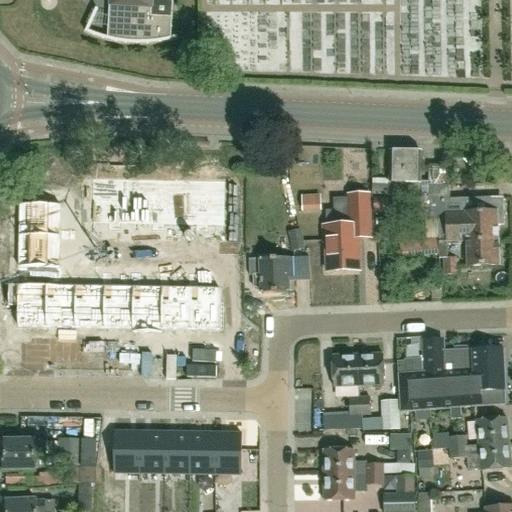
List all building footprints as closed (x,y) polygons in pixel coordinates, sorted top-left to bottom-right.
[(106,37),(106,40),(115,42),(125,43),(137,44),(147,44),(160,43),(169,41),(169,38),(170,25),(171,18),(171,0),(108,0),(107,17),(111,18),(110,25),(107,25),(106,37)] [(216,0),(216,7),(311,9),(311,0),(216,0)] [(429,182),(421,182),(421,152),(390,152),(390,196),(414,196),(414,207),(430,207),(429,188),(440,187),(440,170),(429,170),(429,182)] [(92,183),(91,226),(107,227),(107,233),(119,233),(119,227),(135,228),(151,228),(151,234),(163,234),(163,228),(179,229),(195,229),(195,235),(207,235),(207,229),(223,230),(224,186),(180,185),(136,184),(92,183)] [(228,183),(228,224),(241,224),(241,183),(228,183)] [(429,188),(430,207),(431,218),(438,217),(439,227),(437,227),(438,239),(438,245),(448,244),(466,243),(498,242),(497,227),(499,226),(499,212),(493,213),(493,202),(472,203),(472,209),(465,210),(465,200),(449,201),(448,187),(440,187),(429,188)] [(358,230),(370,230),(369,195),(349,196),(350,226),(323,227),(323,242),(326,242),(327,272),(359,271),(358,230)] [(323,196),(304,197),(305,212),(324,210),(323,196)] [(21,207),(21,230),(61,231),(61,208),(21,207)] [(260,260),(250,259),(250,276),(253,276),(253,288),(262,290),(262,295),(289,294),(288,279),(297,279),(297,274),(310,274),(309,249),(305,249),(301,229),(288,233),(294,258),(260,260)] [(21,230),(20,253),(60,254),(61,231),(21,230)] [(228,231),(228,272),(241,272),(241,231),(228,231)] [(438,245),(438,239),(400,243),(401,259),(439,256),(438,245)] [(498,242),(466,243),(466,268),(499,266),(498,242)] [(20,253),(20,275),(60,276),(60,254),(20,253)] [(449,260),(443,260),(444,276),(456,276),(455,259),(449,260)] [(106,288),(105,327),(133,328),(134,288),(114,288),(114,276),(106,276),(106,288)] [(133,328),(133,332),(161,333),(161,329),(162,289),(142,288),(142,276),(134,276),(134,288),(133,328)] [(162,289),(161,329),(189,330),(190,290),(170,289),(170,277),(162,277),(162,289)] [(190,290),(189,330),(211,330),(212,290),(198,290),(198,278),(190,278),(190,290)] [(12,285),(11,303),(21,303),(21,325),(49,326),(50,286),(12,285)] [(50,286),(49,326),(77,327),(78,287),(50,286)] [(78,287),(77,327),(105,327),(106,288),(78,287)] [(503,350),(443,352),(443,343),(424,344),(426,371),(408,372),(398,372),(399,390),(401,392),(401,413),(444,411),(478,408),(505,405),(503,350)] [(359,387),(384,386),(383,355),(358,356),(359,387)] [(359,387),(358,356),(333,357),(334,388),(359,387)] [(401,358),(402,370),(425,369),(424,357),(401,358)] [(349,398),(350,416),(343,416),(343,415),(324,416),(324,432),(363,430),(362,416),(371,416),(370,398),(349,398)] [(398,401),(381,402),(382,431),(399,430),(398,401)] [(479,447),(509,444),(507,419),(476,421),(479,447)] [(116,475),(141,475),(142,433),(117,433),(116,475)] [(167,434),(142,433),(141,475),(166,475),(167,434)] [(192,476),(192,434),(167,434),(166,475),(192,476)] [(217,434),(192,434),(192,476),(217,476),(217,434)] [(242,477),(243,435),(217,434),(217,476),(242,477)] [(466,437),(449,438),(449,434),(433,435),(434,444),(424,445),(425,452),(438,451),(438,450),(467,448),(466,437)] [(35,456),(44,456),(43,443),(35,443),(35,441),(5,442),(5,454),(3,454),(3,471),(35,470),(35,456)] [(59,441),(58,467),(80,467),(81,441),(59,441)] [(84,442),(84,458),(84,467),(96,468),(96,442),(84,442)] [(509,444),(479,447),(481,472),(511,469),(509,444)] [(390,460),(408,460),(408,445),(390,445),(390,460)] [(438,450),(438,451),(440,465),(452,464),(451,460),(468,458),(467,448),(438,450)] [(324,451),(324,476),(354,476),(384,476),(384,475),(384,465),(379,465),(367,465),(367,462),(354,462),(354,451),(324,451)] [(477,488),(476,470),(448,471),(448,489),(477,488)] [(95,484),(95,471),(81,471),(81,484),(95,484)] [(324,476),(324,502),(355,501),(355,487),(367,487),(367,486),(384,486),(384,476),(354,476),(324,476)] [(413,476),(396,477),(397,494),(414,494),(413,476)] [(36,491),(35,478),(8,480),(9,493),(36,491)] [(79,496),(92,496),(92,485),(79,485),(79,496)] [(414,511),(414,494),(384,496),(384,511),(414,511)] [(511,511),(511,505),(485,508),(485,511),(432,511),(430,494),(418,495),(419,508),(419,511),(511,511)] [(7,511),(54,511),(54,502),(37,503),(37,501),(7,503),(7,511)]
